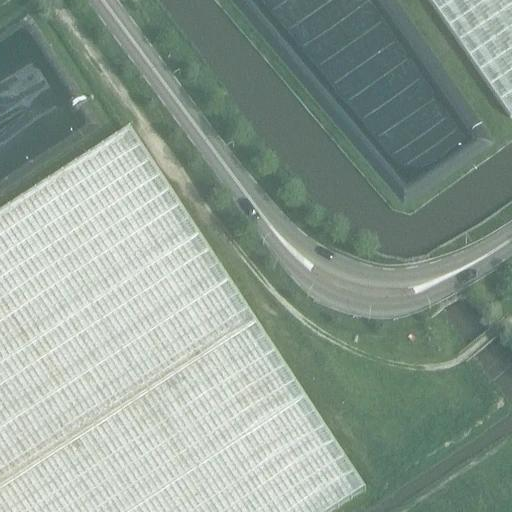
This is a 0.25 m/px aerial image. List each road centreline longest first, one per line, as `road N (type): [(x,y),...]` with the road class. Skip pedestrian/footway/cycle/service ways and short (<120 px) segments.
road 1 (secondary): [(282,241),(101,0)]
road 2 (secondary): [(282,241),(306,280),(337,299),(380,309),(406,308),(467,266)]
road 3 (secondary): [(467,266),(370,279),(282,241)]
